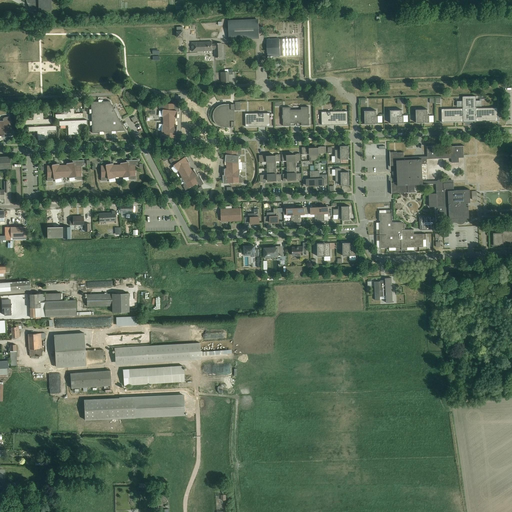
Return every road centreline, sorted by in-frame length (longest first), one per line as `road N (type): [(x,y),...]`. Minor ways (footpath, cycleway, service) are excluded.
road 1 (residential): [(364,228),(191,235),(141,145)]
road 2 (track): [(185,511),(198,463),(195,362)]
road 3 (residential): [(0,206),(147,202)]
road 4 (residential): [(356,135),(498,132)]
road 5 (residential): [(0,151),(141,145)]
road 6 (residential): [(216,140),(356,135)]
road 7 (residential): [(364,228),(376,258),(480,252)]
